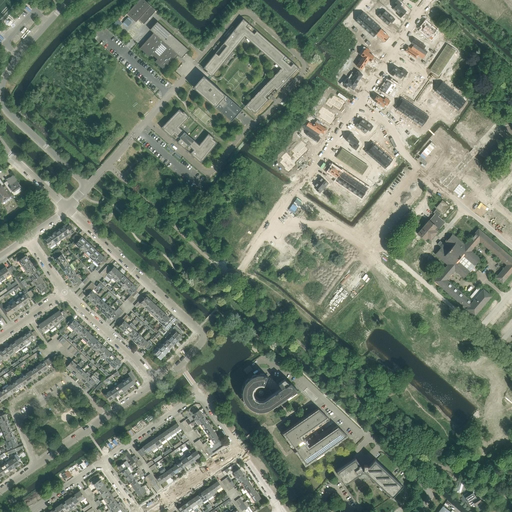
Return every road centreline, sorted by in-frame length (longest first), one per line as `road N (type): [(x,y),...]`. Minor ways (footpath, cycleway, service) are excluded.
road 1 (residential): [(155,382),(204,335),(67,206)]
road 2 (unclassified): [(277,215),(384,249),(489,337)]
road 3 (residential): [(419,511),(429,491),(283,368)]
road 4 (residential): [(36,465),(18,419),(70,383),(106,416)]
road 5 (residential): [(87,186),(4,106),(8,72)]
road 6 (residential): [(155,382),(65,292)]
